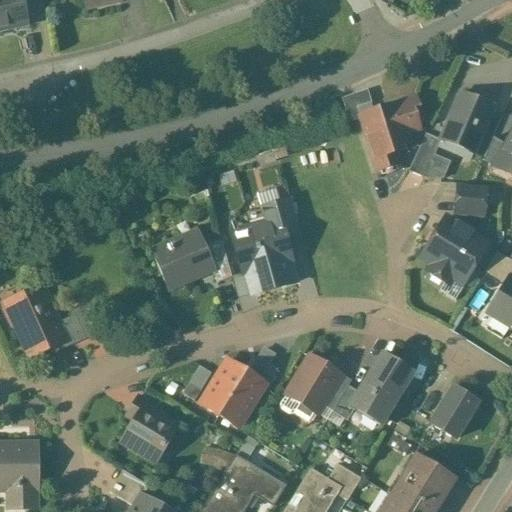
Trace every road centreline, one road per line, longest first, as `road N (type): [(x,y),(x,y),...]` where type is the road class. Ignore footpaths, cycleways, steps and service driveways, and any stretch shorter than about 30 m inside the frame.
road 1 (tertiary): [(386,57),(254,111),(128,144),(0,164)]
road 2 (residential): [(392,312),(320,306),(258,319),(50,386)]
road 3 (residential): [(255,0),(0,72)]
road 4 (residential): [(511,367),(435,322),(392,312)]
road 5 (residential): [(50,386),(65,429),(76,511)]
road 6 (residential): [(392,312),(399,233),(423,195)]
